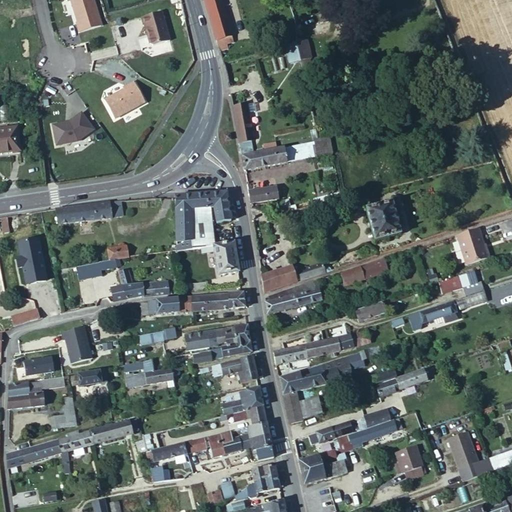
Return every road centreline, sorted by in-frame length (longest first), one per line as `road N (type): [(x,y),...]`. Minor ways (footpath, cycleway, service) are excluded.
road 1 (tertiary): [(193,144),(230,173),(237,194),(297,511)]
road 2 (residential): [(92,309),(15,330),(7,340),(2,455),(9,511)]
road 3 (primary): [(193,144),(142,183),(0,204)]
road 4 (primary): [(193,0),(210,99),(193,144)]
